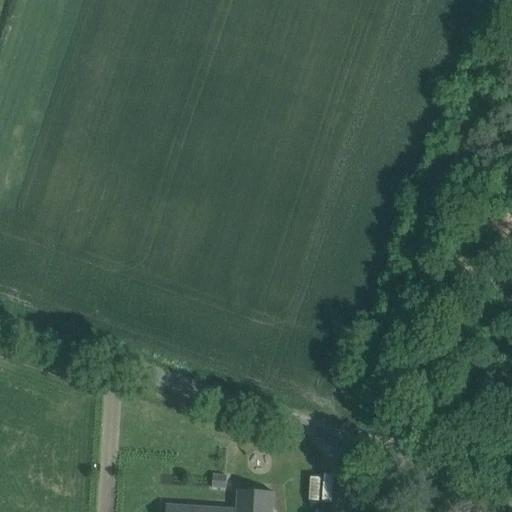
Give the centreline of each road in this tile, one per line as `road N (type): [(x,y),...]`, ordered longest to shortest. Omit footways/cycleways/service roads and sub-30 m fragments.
road 1 (unclassified): [(349,443),(0,325)]
road 2 (unclassified): [(511,497),(349,443)]
